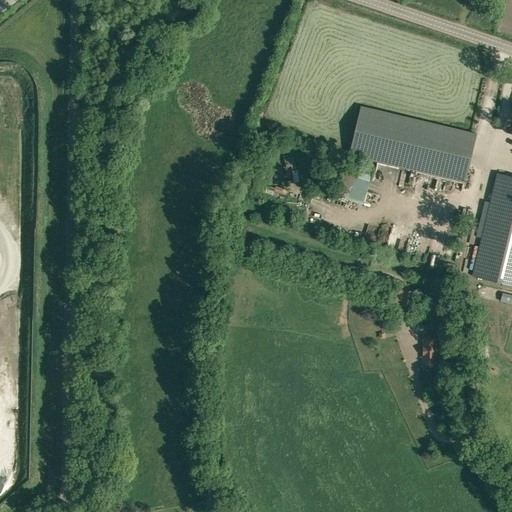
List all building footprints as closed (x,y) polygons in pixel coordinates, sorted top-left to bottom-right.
[(432,140),(431,145),(473,155),(479,130),(431,119),(427,139),(432,140)] [(468,178),(473,154),(356,129),(351,154),(468,178)] [(357,166),(352,198),(369,201),(374,168),(357,166)] [(511,177),(497,174),(490,202),(484,201),(476,237),(482,238),(473,275),(511,284),(511,177)] [(423,334),(423,368),(435,368),(435,334),(423,334)]
